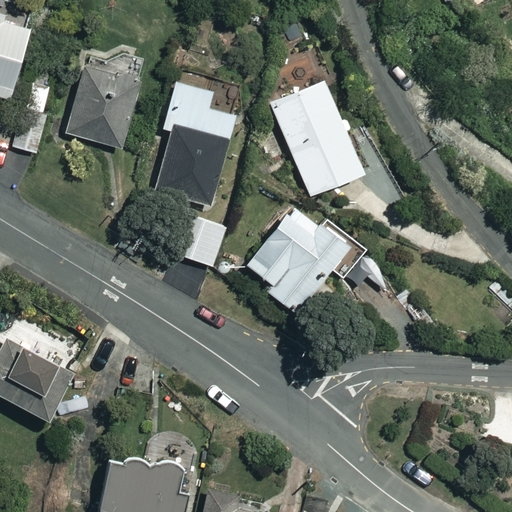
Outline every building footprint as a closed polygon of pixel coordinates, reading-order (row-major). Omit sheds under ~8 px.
[(0,9),(0,98),(3,100),(25,16),(0,9)] [(134,66),(81,53),(62,132),(116,145),(134,66)] [(355,169),(314,74),(263,96),(305,191),(355,169)] [(49,82),(21,76),(6,144),(34,150),(49,82)] [(204,86),(170,78),(158,126),(168,129),(153,191),(202,203),(224,110),(200,104),(204,86)] [(374,258),(284,199),(269,222),(283,231),(255,273),(265,280),(260,288),(290,309),(322,262),(356,284),(374,258)] [(218,220),(181,209),(168,251),(205,262),(218,220)] [(68,369),(0,331),(0,393),(41,417),(68,369)] [(145,463),(102,454),(89,511),(173,511),(183,464),(146,456),(145,463)] [(254,511),(198,500),(195,511),(254,511)]
